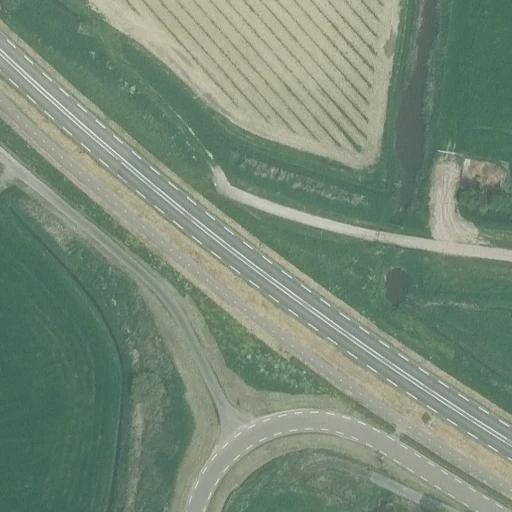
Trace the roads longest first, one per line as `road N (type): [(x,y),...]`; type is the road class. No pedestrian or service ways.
road 1 (primary): [(511,444),(234,252),(0,52)]
road 2 (unclassified): [(0,155),(171,306),(240,444)]
road 3 (unclassified): [(240,444),(287,423),(333,424),(379,441),(502,511)]
